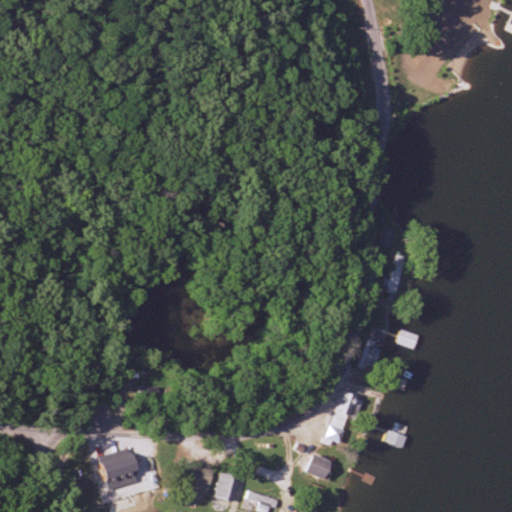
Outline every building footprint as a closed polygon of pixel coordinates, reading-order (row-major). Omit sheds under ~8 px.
[(387,294),(391,270),(383,269),(379,293),(387,294)] [(361,373),(373,345),(359,339),(347,367),(361,373)] [(385,393),(389,382),(407,388),(402,400),(385,393)] [(353,401),(334,393),(321,426),(340,434),(353,401)] [(92,455),(94,473),(134,469),(132,451),(92,455)] [(293,467),(306,479),(320,463),(307,451),(293,467)] [(199,494),(204,469),(179,464),(174,490),(199,494)] [(231,478),(214,473),(205,499),(223,505),(231,478)] [(269,500),(241,491),(238,500),(266,510),(269,500)] [(305,511),(295,499),(281,510),(282,511),(305,511)]
